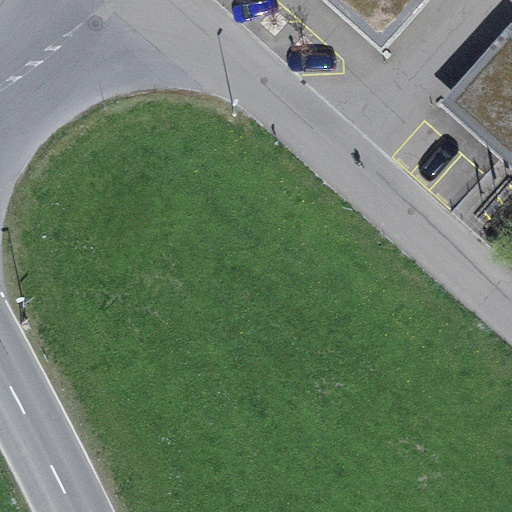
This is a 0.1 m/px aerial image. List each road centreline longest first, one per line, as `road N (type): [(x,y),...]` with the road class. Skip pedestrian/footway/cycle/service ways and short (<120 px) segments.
road 1 (unclassified): [(511,316),(160,0)]
road 2 (unclassified): [(0,86),(128,0)]
road 3 (primary): [(70,511),(0,375)]
